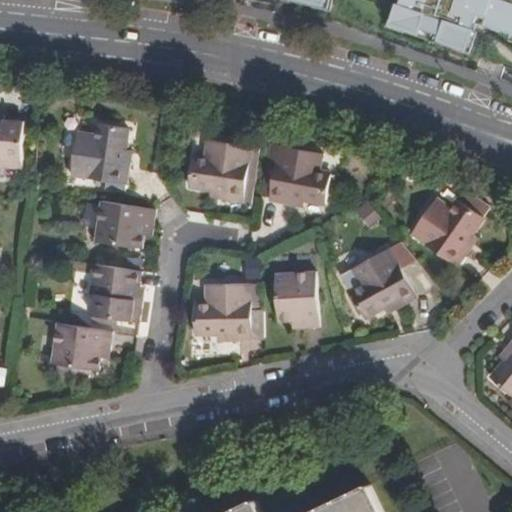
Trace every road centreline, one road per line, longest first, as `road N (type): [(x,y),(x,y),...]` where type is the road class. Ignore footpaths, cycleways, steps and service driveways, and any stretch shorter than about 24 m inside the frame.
road 1 (residential): [(0,28),(153,43),(330,81),(511,142)]
road 2 (residential): [(156,414),(432,362)]
road 3 (residential): [(156,414),(183,236),(235,242)]
road 4 (residential): [(0,445),(156,414)]
road 5 (residential): [(432,362),(463,412),(511,453)]
